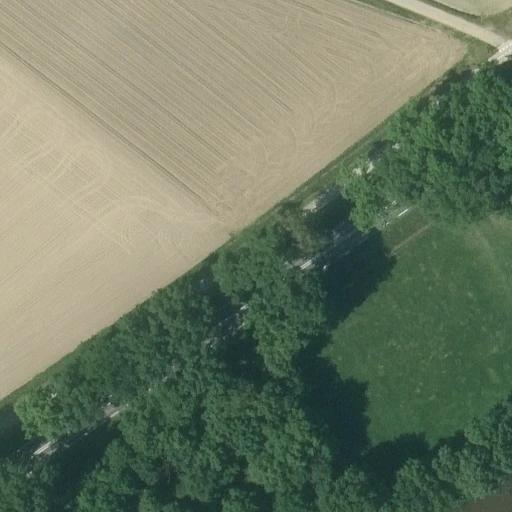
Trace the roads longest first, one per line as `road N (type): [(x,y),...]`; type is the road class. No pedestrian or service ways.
road 1 (primary): [(0,477),(511,120)]
road 2 (unclassified): [(511,49),(399,0)]
